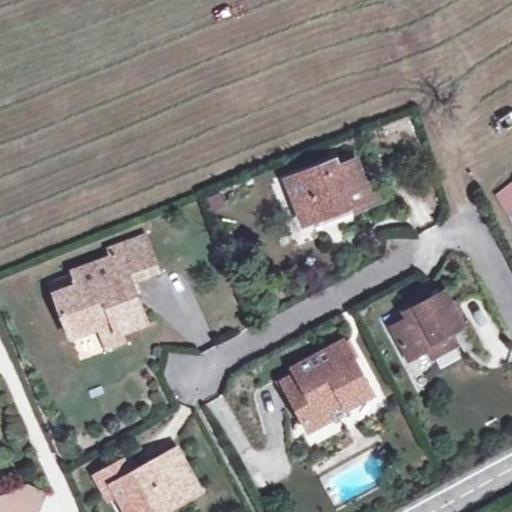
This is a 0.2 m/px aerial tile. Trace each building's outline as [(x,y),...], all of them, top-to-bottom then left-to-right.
[(372,203),(365,185),(356,161),(326,173),(324,168),(293,180),(300,200),(297,202),(306,224),(352,207),(354,211),(372,203)] [(365,185),(372,203),(381,200),(374,182),(365,185)] [(115,319),(120,331),(147,320),(132,282),(158,272),(144,237),(109,251),(112,257),(72,273),(73,275),(77,286),(59,293),(56,295),(74,339),(99,329),(98,325),(115,319)] [(77,286),(73,275),(55,283),(59,293),(77,286)] [(404,313),(408,320),(392,328),(409,359),(436,344),(438,350),(453,342),(450,335),(463,327),(443,293),(404,313)] [(125,344),(120,331),(115,319),(98,325),(99,329),(107,351),(125,344)] [(339,343),(296,368),(306,385),(310,382),(317,395),(296,407),(310,431),(329,420),(324,412),(344,401),(346,405),(370,392),(354,362),(351,363),(339,343)] [(279,377),(296,407),(317,395),(310,382),(306,385),(296,368),(279,377)] [(177,450),(164,456),(172,471),(185,464),(177,450)] [(172,471),(164,456),(131,474),(124,462),(97,477),(104,491),(113,486),(117,495),(126,511),(158,511),(165,509),(199,491),(185,464),(172,471)] [(108,500),(117,495),(113,486),(104,491),(108,500)] [(11,495),(11,499),(37,509),(44,495),(25,488),(11,495)] [(36,511),(37,509),(11,499),(3,503),(0,509),(0,511),(36,511)]
